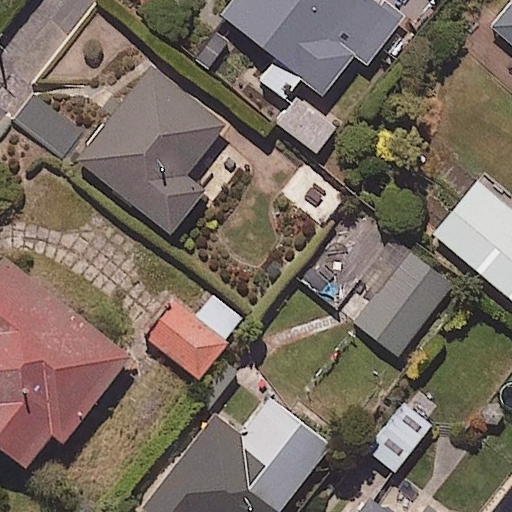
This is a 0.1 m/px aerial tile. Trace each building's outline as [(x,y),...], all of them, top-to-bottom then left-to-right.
[(406,21),(378,0),(239,0),(240,1),(220,28),(323,105),(354,64),(367,73),(406,21)] [(511,5),(489,31),(511,51),(511,5)] [(234,129),(159,72),(86,170),(180,241),(214,196),(195,181),(234,129)] [(83,131),(38,97),(19,123),(64,156),(83,131)] [(335,134),(294,103),(274,130),(316,160),(335,134)] [(340,191),(308,165),(285,192),(318,219),(340,191)] [(511,207),(473,175),(429,227),(511,295),(511,207)] [(449,280),(362,211),(306,280),(393,350),(449,280)] [(127,359),(2,259),(0,261),(0,447),(22,465),(49,432),(61,442),(127,359)] [(221,338),(171,295),(142,328),(192,371),(221,338)] [(262,511),(324,437),(268,392),(237,430),(208,407),(135,496),(154,511),(262,511)] [(429,420),(401,398),(364,446),(392,467),(429,420)] [(408,511),(401,511),(357,476),(328,511),(449,511),(425,492),(408,511)] [(511,511),(511,477),(482,511),(511,511)]
